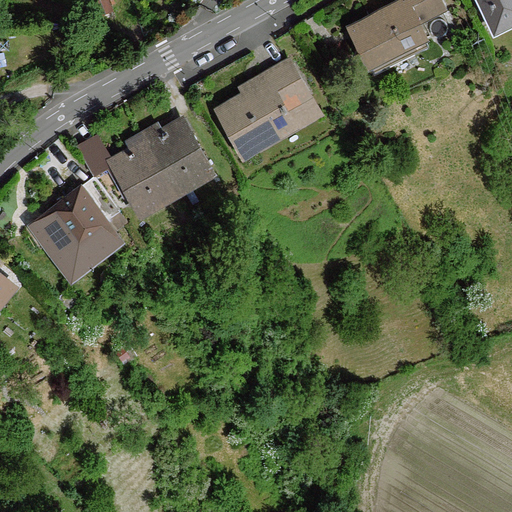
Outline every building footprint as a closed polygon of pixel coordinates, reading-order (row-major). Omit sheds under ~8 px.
[(444,3),(442,0),(393,0),(350,22),(369,59),(424,32),(417,17),(444,3)] [(511,0),(482,0),(494,24),(511,15),(511,0)] [(319,111),(288,57),(242,83),(245,88),(216,105),(241,148),(257,138),(261,144),(319,111)] [(209,166),(180,116),(161,127),(158,121),(128,139),(131,144),(111,155),(109,157),(111,161),(138,207),(209,166)] [(111,155),(97,130),(85,137),(75,143),(92,172),(111,161),(109,157),(111,155)] [(119,207),(93,174),(32,222),(70,271),(117,236),(104,219),(119,207)] [(0,296),(12,282),(0,271),(0,296)]
